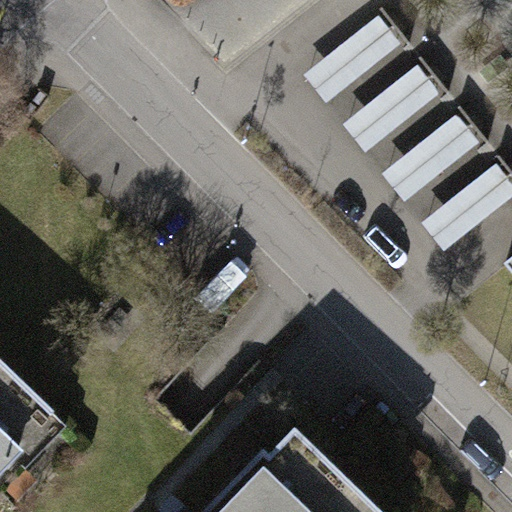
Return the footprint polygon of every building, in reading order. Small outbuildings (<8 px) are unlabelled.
[(354,121),(427,63),(392,18),(318,76),(354,121)] [(353,127),(384,169),(464,111),(433,69),(353,127)] [(433,224),(506,152),(466,111),(393,183),(433,224)] [(511,165),(510,163),(431,226),(453,254),(511,206),(511,165)] [(511,245),(484,267),(511,303),(511,245)] [(0,511),(33,511),(117,425),(13,327),(0,340),(0,511)] [(333,511),(240,427),(162,511),(333,511)]
